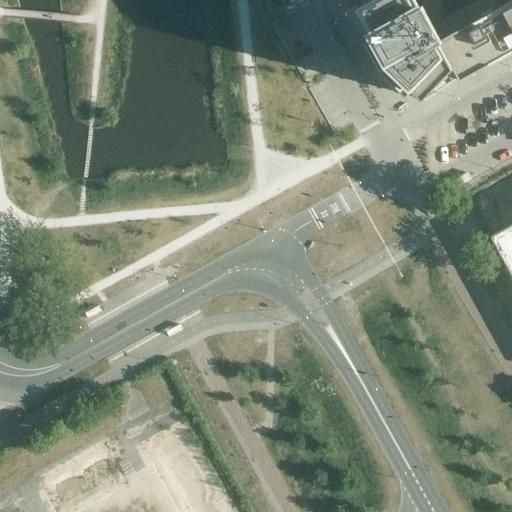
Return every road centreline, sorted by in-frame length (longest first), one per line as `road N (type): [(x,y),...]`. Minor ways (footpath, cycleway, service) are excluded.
road 1 (tertiary): [(0,388),(21,391),(51,380),(212,291),(262,282)]
road 2 (tertiary): [(275,255),(237,257),(57,357),(15,361)]
road 3 (residential): [(381,147),(301,0)]
road 4 (tertiary): [(433,511),(358,377)]
road 5 (tertiary): [(358,377),(309,277),(275,255)]
road 6 (residential): [(511,76),(381,147)]
road 7 (residential): [(396,174),(310,222),(275,255)]
road 8 (residential): [(396,174),(408,196),(511,139)]
road 9 (tertiary): [(262,282),(284,294),(358,377)]
